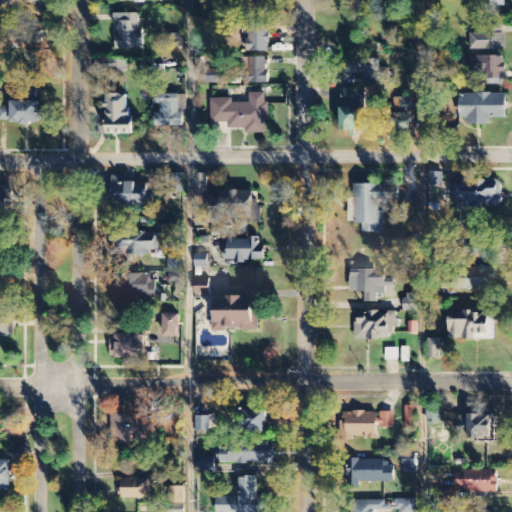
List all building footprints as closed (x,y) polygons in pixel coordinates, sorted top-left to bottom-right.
[(47,0),(0,0),(0,9),(47,11),(47,0)] [(140,14),(114,14),(114,25),(116,25),(116,50),(144,49),(144,28),(141,28),(140,14)] [(270,53),(271,26),(248,25),(247,52),(270,53)] [(505,51),(505,27),(479,26),(479,34),(470,33),(470,50),(505,51)] [(42,33),(18,34),(18,51),(42,50),(42,33)] [(503,86),(503,57),(470,56),(470,74),(487,74),(487,85),(503,86)] [(127,71),(127,58),(99,59),(99,72),(127,71)] [(247,84),(269,84),(269,58),(248,58),(247,84)] [(381,61),(346,60),(346,74),(363,74),(363,82),(380,82),(381,61)] [(205,84),(227,84),(227,71),(205,71),(205,84)] [(366,88),(341,89),(342,130),(362,130),(362,120),(366,119),(366,88)] [(210,99),(210,123),(228,123),(228,129),(247,129),(247,134),(268,134),(268,93),(250,94),(250,103),(234,103),(234,99),(210,99)] [(156,127),(184,127),(184,116),(188,116),(187,94),(156,95),(156,105),(161,105),(161,116),(156,116),(156,127)] [(491,124),(491,119),(507,119),(507,95),(460,94),(459,123),(491,124)] [(130,135),(131,95),(106,95),(106,135),(130,135)] [(389,131),(410,131),(410,122),(415,122),(415,99),(396,99),(397,114),(389,114),(389,131)] [(40,101),(11,101),(11,107),(3,107),(3,123),(41,123),(40,101)] [(185,173),(171,174),(171,193),(185,193),(185,173)] [(444,173),(430,173),(430,186),(443,186),(444,173)] [(208,174),(195,174),(195,197),(208,198),(208,174)] [(154,206),(154,183),(120,183),(120,177),(112,177),(112,207),(154,206)] [(500,184),(456,183),(456,207),(500,208),(500,184)] [(0,214),(9,214),(7,187),(0,186),(0,214)] [(212,197),(212,223),(259,223),(259,191),(221,191),(221,197),(212,197)] [(151,256),(151,251),(160,251),(160,233),(116,232),(115,255),(151,256)] [(260,239),(227,240),(227,262),(265,261),(265,246),(260,246),(260,239)] [(208,268),(208,250),(195,250),(195,268),(208,268)] [(184,273),(185,260),(169,259),(169,273),(184,273)] [(351,292),(366,293),(366,303),(378,303),(378,295),(385,295),(386,287),(394,287),(394,284),(386,284),(386,270),(352,269),(351,292)] [(489,291),(490,272),(443,270),(442,290),(489,291)] [(115,301),(157,300),(156,275),(114,275),(115,301)] [(196,296),(211,296),(210,280),(195,280),(196,296)] [(417,312),(416,294),(404,294),(405,312),(417,312)] [(258,330),(258,296),(225,297),(225,301),(214,301),(214,332),(228,332),(228,330),(258,330)] [(357,340),(398,340),(398,312),(367,312),(367,319),(357,319),(357,340)] [(496,340),(495,313),(460,314),(460,320),(449,320),(450,341),(496,340)] [(181,315),(164,315),(163,338),(180,338),(181,315)] [(141,358),(141,350),(144,350),(144,335),(121,335),(121,329),(111,329),(111,359),(141,358)] [(440,339),(429,339),(429,359),(440,359),(440,339)] [(399,361),(399,349),(386,349),(387,361),(399,361)] [(406,428),(419,428),(418,407),(406,407),(406,428)] [(428,424),(443,424),(442,409),(428,409),(428,424)] [(268,432),(269,411),(245,411),(244,432),(268,432)] [(378,412),(340,413),(341,439),(378,439),(378,412)] [(395,412),(382,412),(382,429),(395,429),(395,412)] [(496,441),(496,415),(469,415),(470,442),(496,441)] [(157,443),(157,416),(119,416),(119,444),(157,443)] [(196,417),(196,431),(217,431),(216,417),(196,417)] [(218,464),(273,465),(274,443),(245,443),(245,451),(218,451),(218,464)] [(215,457),(198,458),(199,472),(215,472),(215,457)] [(395,482),(395,461),(356,461),(356,483),(395,482)] [(418,461),(404,461),(403,473),(417,474),(418,461)] [(499,492),(498,470),(457,471),(457,493),(499,492)] [(216,511),(262,511),(263,498),(258,498),(258,477),(240,477),(240,502),(217,502),(216,511)] [(122,499),(152,500),(152,479),(123,479),(122,499)] [(185,511),(185,487),(169,488),(169,511),(185,511)] [(417,511),(417,500),(398,500),(397,511),(417,511)] [(390,511),(391,502),(351,502),(351,511),(390,511)]
